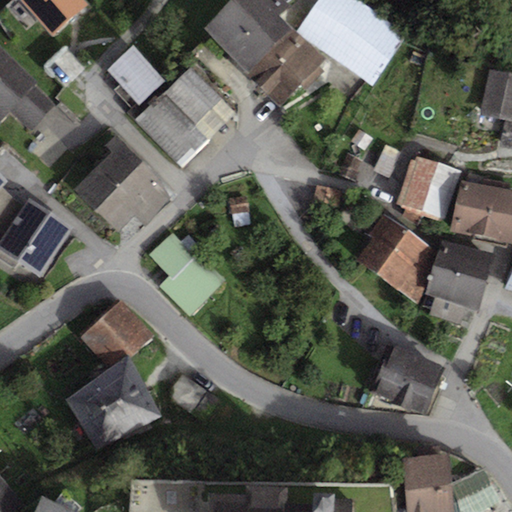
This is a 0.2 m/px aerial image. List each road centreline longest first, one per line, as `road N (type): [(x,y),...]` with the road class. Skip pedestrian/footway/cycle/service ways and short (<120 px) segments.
road 1 (unclassified): [(121,284),(262,395),(317,416),(451,433),(491,453),(511,475)]
road 2 (residential): [(121,284),(133,250),(209,178),(248,159)]
road 3 (unclassified): [(0,351),(72,299),(121,284)]
